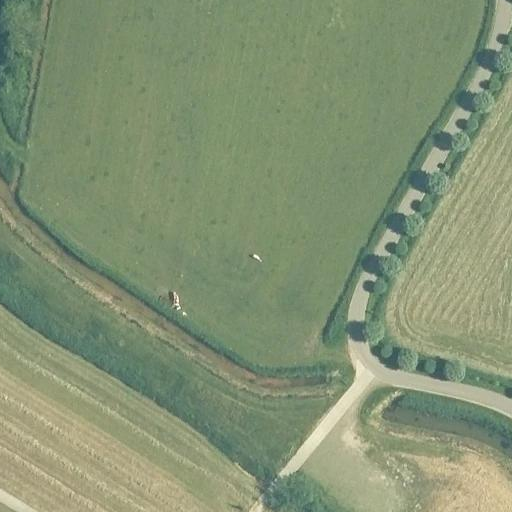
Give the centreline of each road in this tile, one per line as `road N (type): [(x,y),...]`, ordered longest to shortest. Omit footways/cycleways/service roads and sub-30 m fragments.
road 1 (unclassified): [(371,364),(354,334),(360,297),(489,60),(503,0)]
road 2 (unclassified): [(511,408),(371,364)]
